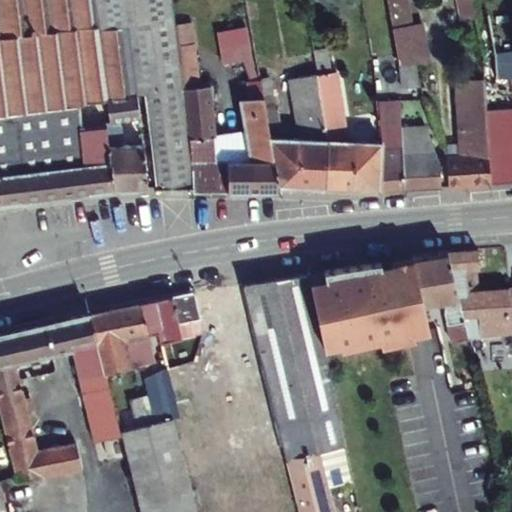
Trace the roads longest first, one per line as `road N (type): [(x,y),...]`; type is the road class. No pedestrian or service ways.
road 1 (secondary): [(0,296),(243,241),(511,215)]
road 2 (unknown): [(389,225),(453,511)]
